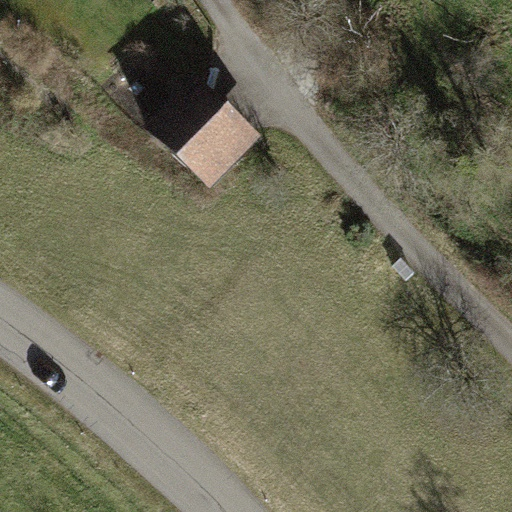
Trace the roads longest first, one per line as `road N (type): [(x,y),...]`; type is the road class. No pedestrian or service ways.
road 1 (track): [(511,343),(330,152),(216,0)]
road 2 (unclassified): [(230,511),(108,399),(0,314)]
